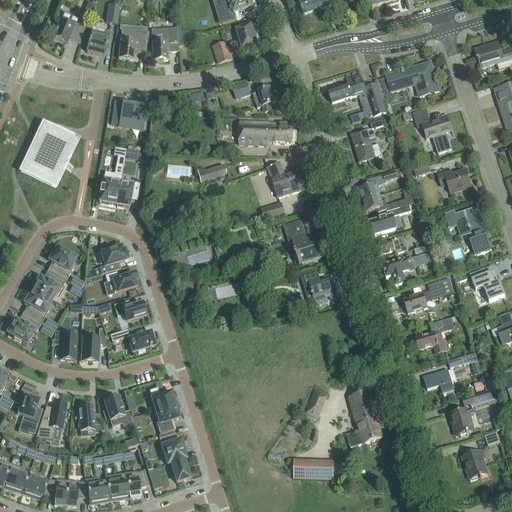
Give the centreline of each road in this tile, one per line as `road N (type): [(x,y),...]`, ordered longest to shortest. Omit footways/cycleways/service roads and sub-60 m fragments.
road 1 (residential): [(439,511),(293,56)]
road 2 (residential): [(175,355),(144,250),(116,227),(76,220),(43,231),(0,305)]
road 3 (residential): [(293,56),(192,83),(102,81)]
road 4 (residential): [(508,213),(446,31)]
road 5 (residential): [(0,348),(79,376),(175,355)]
road 6 (residential): [(218,493),(175,355)]
